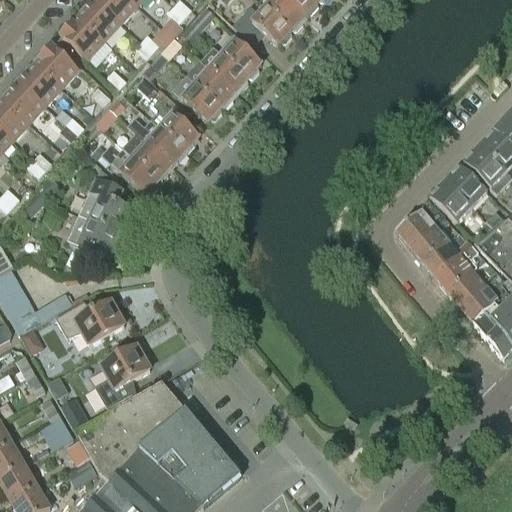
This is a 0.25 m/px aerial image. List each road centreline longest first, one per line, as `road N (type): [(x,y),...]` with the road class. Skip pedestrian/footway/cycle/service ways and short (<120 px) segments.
road 1 (residential): [(362,511),(193,318),(176,269),(184,223),(200,196),(371,0)]
road 2 (residential): [(511,89),(376,231),(378,247),(503,397)]
road 3 (residential): [(404,511),(503,397)]
